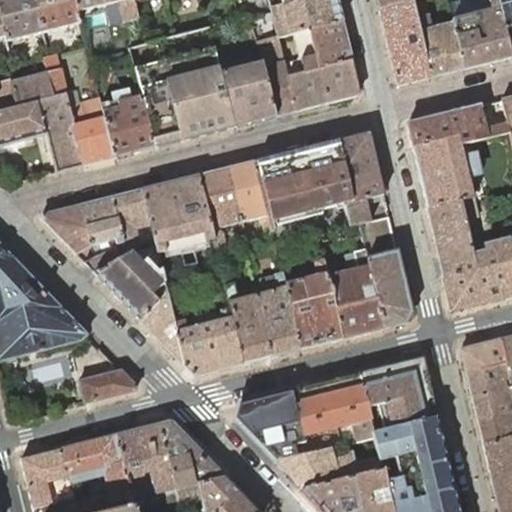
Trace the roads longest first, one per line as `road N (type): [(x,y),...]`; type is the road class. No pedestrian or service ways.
road 1 (residential): [(382,114),(1,208)]
road 2 (residential): [(435,334),(180,396)]
road 3 (residential): [(180,396),(1,208)]
road 4 (residential): [(435,334),(382,114)]
road 5 (residential): [(180,396),(0,440)]
road 6 (residential): [(478,511),(435,334)]
road 7 (residential): [(289,511),(180,396)]
road 8 (residential): [(511,81),(382,114)]
